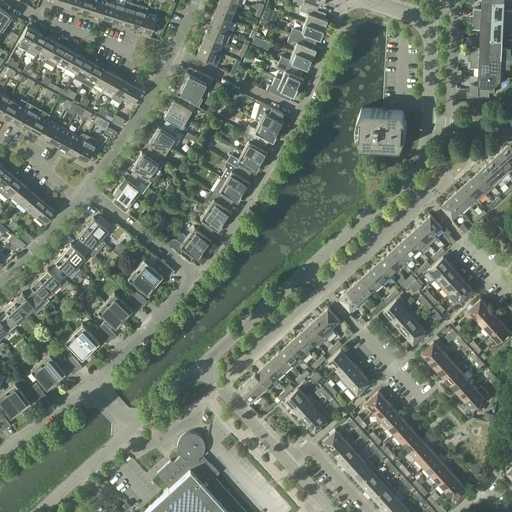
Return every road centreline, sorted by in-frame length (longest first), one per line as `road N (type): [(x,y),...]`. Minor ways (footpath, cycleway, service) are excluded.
road 1 (residential): [(192,276),(239,219),(299,113)]
road 2 (residential): [(86,187),(173,50)]
road 3 (residential): [(90,382),(192,276)]
road 4 (residential): [(421,398),(323,290)]
road 5 (residential): [(173,50),(299,113)]
road 6 (tertiary): [(306,270),(202,365)]
road 7 (residential): [(192,276),(86,187)]
road 8 (residential): [(425,198),(323,290)]
road 9 (tertiary): [(408,180),(306,270)]
road 10 (tertiary): [(290,463),(202,365)]
road 11 (residential): [(511,296),(425,198)]
road 12 (residential): [(0,280),(86,187)]
road 13 (residential): [(299,113),(352,0)]
